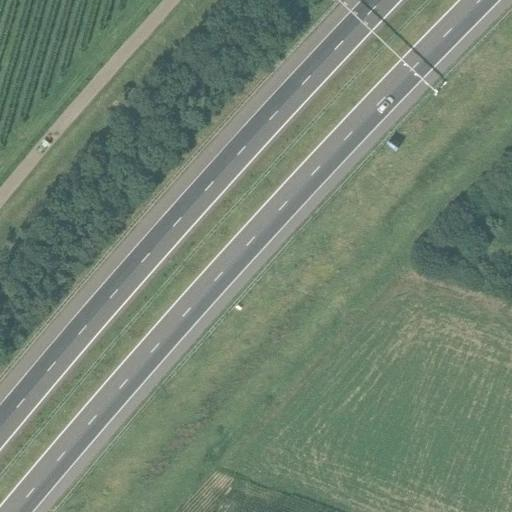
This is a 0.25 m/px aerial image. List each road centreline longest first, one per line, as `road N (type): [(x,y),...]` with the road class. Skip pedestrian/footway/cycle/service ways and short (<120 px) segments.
road 1 (motorway): [(15,511),(260,231),(480,0)]
road 2 (motorway): [(383,0),(0,426)]
road 3 (unclassified): [(0,218),(184,0)]
